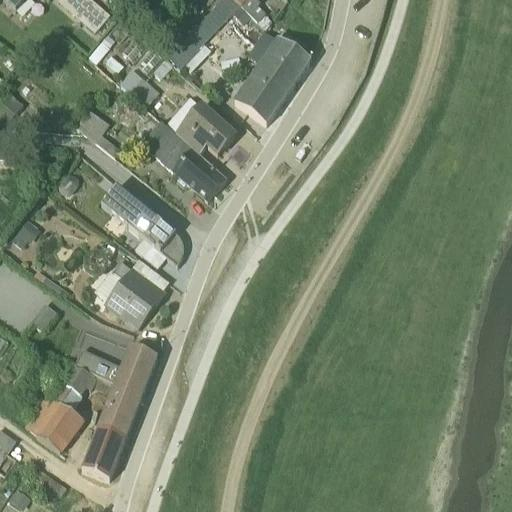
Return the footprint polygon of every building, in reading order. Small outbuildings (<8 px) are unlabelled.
[(0,0),(0,14),(3,12),(15,24),(37,0),(0,0)] [(75,0),(70,0),(57,14),(94,45),(108,29),(75,0)] [(216,0),(238,20),(261,45),(271,36),(263,29),(265,27),(256,20),(259,17),(240,0),(216,0)] [(241,37),(247,31),(238,20),(226,9),(167,71),(176,79),(175,81),(180,85),(183,82),(189,87),(208,67),(201,60),(230,28),(241,37)] [(204,32),(196,22),(174,44),(182,55),(204,32)] [(276,40),(268,50),(285,61),(288,57),(292,60),(297,53),(276,40)] [(271,53),(263,47),(262,47),(247,70),(258,78),(232,116),(264,139),(265,138),(308,76),(271,53)] [(146,59),(134,48),(121,63),(132,74),(146,59)] [(162,70),(151,60),(136,77),(147,87),(162,70)] [(171,79),(163,73),(152,86),(159,92),(171,79)] [(131,84),(119,98),(145,120),(158,106),(131,84)] [(0,136),(1,138),(3,135),(7,138),(22,118),(9,108),(0,120),(0,136)] [(216,171),(236,149),(201,117),(198,121),(188,112),(165,139),(198,169),(205,161),(216,171)] [(107,138),(88,124),(75,142),(113,170),(118,163),(100,149),(107,138)] [(185,198),(207,216),(226,195),(165,139),(160,135),(141,157),(177,190),(175,193),(183,200),(185,198)] [(26,161),(0,158),(0,179),(14,180),(29,179),(30,170),(26,170),(26,161)] [(177,250),(116,200),(101,219),(143,253),(134,265),(157,284),(166,273),(176,281),(181,271),(183,263),(181,255),(177,250)] [(26,233),(11,253),(21,262),(27,255),(29,256),(39,244),(26,233)] [(13,273),(1,263),(0,264),(0,284),(3,287),(13,273)] [(117,278),(112,273),(104,282),(108,287),(93,307),(105,316),(103,320),(136,345),(165,307),(131,282),(130,284),(120,276),(117,278)] [(59,339),(66,329),(46,316),(33,335),(56,350),(62,341),(59,339)] [(96,442),(125,453),(156,372),(129,362),(120,382),(81,365),(74,381),(112,400),(109,408),(96,442)] [(109,408),(112,400),(74,381),(52,414),(45,410),(23,442),(61,468),(84,436),(82,434),(87,426),(75,418),(78,414),(80,415),(86,406),(83,405),(84,402),(90,404),(92,401),(109,408)] [(79,483),(108,495),(125,453),(96,442),(79,483)] [(0,477),(15,455),(0,445),(0,477)] [(58,511),(65,501),(36,482),(25,501),(41,511),(58,511)]
